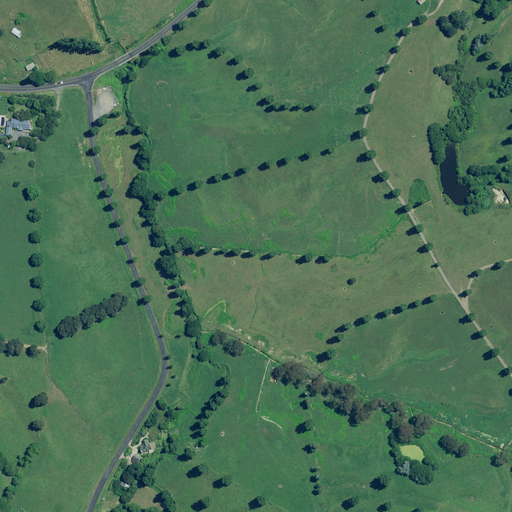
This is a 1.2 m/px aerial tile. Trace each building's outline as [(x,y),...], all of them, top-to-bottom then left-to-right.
[(22,32),(15,28),(13,32),(21,38),(23,35),(21,34),(22,32)] [(31,121),(13,119),(13,128),(19,129),(19,130),(25,131),(25,129),(32,130),(32,124),(31,124),(31,121)] [(150,444),(149,439),(144,441),(145,446),(141,447),(143,451),(153,448),(151,444),(150,444)] [(135,467),(137,464),(138,465),(143,458),(138,454),(134,461),(133,462),(131,465),(135,467)] [(129,482),(125,479),(121,485),(129,490),(131,487),(127,484),(129,482)]
